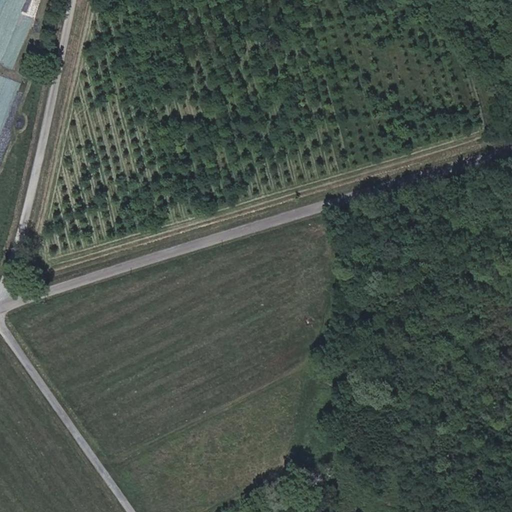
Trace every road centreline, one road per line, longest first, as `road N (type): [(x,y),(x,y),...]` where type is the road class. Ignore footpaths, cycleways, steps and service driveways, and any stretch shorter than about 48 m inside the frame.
road 1 (unclassified): [(511,149),(9,304)]
road 2 (unclassified): [(9,304),(76,0)]
road 3 (unclassified): [(0,314),(135,511)]
